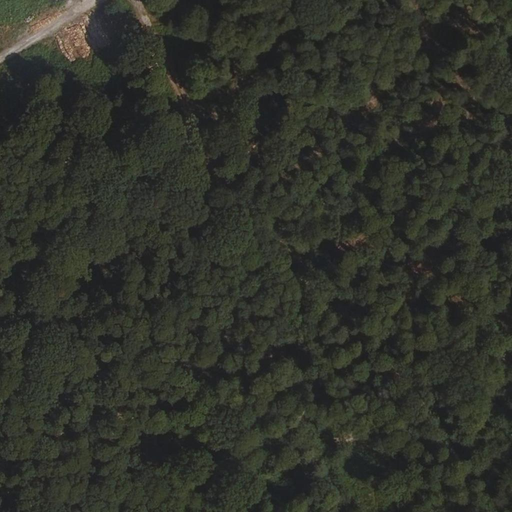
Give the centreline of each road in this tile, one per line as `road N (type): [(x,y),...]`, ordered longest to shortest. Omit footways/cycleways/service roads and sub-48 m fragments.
road 1 (track): [(66,0),(0,205)]
road 2 (track): [(101,0),(0,68)]
